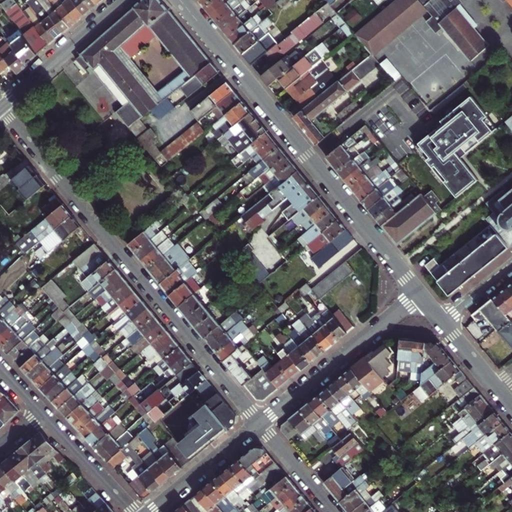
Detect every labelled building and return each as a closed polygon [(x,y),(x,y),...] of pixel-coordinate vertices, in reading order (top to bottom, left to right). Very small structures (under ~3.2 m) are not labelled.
[(22,12),(12,0),(0,0),(0,9),(16,30),(34,53),(41,46),(45,43),(22,12)] [(29,7),(52,37),(56,34),(59,31),(34,0),(24,0),(29,7)] [(34,0),(59,31),(62,28),(66,25),(47,0),(34,0)] [(70,22),(73,19),(58,0),(47,0),(66,25),(70,22)] [(69,0),(58,0),(73,19),(75,17),(79,14),(69,0)] [(69,0),(79,14),(83,10),(86,8),(80,0),(69,0)] [(152,32),(181,67),(179,69),(180,76),(182,79),(207,59),(200,50),(158,0),(136,0),(113,21),(96,36),(76,53),(89,68),(94,64),(125,100),(113,110),(127,126),(137,117),(148,108),(160,98),(154,90),(126,57),(152,32)] [(214,0),(206,6),(210,10),(212,14),(228,0),(214,0)] [(228,0),(212,14),(215,17),(215,18),(218,21),(242,2),(244,0),(228,0)] [(247,0),(244,0),(242,2),(248,9),(252,5),(247,0)] [(355,31),(372,52),(424,8),(421,4),(425,0),(389,0),(354,30),(355,31)] [(425,0),(421,4),(424,8),(429,14),(423,19),(433,32),(443,24),(440,20),(457,5),(461,3),(464,0),(463,0),(425,0)] [(242,2),(218,21),(222,26),(224,28),(248,9),(242,2)] [(478,23),(461,3),(457,5),(475,26),(478,23)] [(471,58),(490,43),(475,26),(457,5),(440,20),(443,24),(471,58)] [(22,12),(45,43),(48,40),(52,37),(29,7),(22,12)] [(254,16),(248,9),(224,28),(228,33),(230,36),(254,16)] [(347,22),(350,25),(360,17),(353,9),(344,17),(347,22)] [(258,12),(254,16),(230,36),(234,41),(236,43),(263,19),(258,12)] [(263,19),(236,43),(239,47),(244,53),(271,31),(268,27),(276,21),(269,14),(263,19)] [(314,14),(279,41),(267,51),(270,56),(274,61),(322,22),(314,14)] [(354,30),(350,25),(347,22),(341,26),(349,36),(355,31),(354,30)] [(4,36),(24,61),(29,57),(34,53),(16,30),(14,31),(13,29),(4,36)] [(279,41),(271,31),(244,53),(247,57),(252,63),(267,51),(279,41)] [(0,53),(8,63),(14,72),(20,67),(25,63),(24,61),(4,36),(2,34),(0,34),(0,53)] [(324,40),(318,45),(326,55),(331,50),(324,40)] [(326,55),(318,45),(296,63),(280,76),(283,80),(288,85),(322,58),(326,55)] [(381,63),(372,52),(358,64),(353,68),(362,79),(381,63)] [(296,63),(288,54),(262,75),(266,81),(269,84),(280,76),(296,63)] [(322,58),(288,85),(293,92),(297,97),(331,70),(322,58)] [(212,65),(207,59),(182,79),(181,81),(176,85),(184,95),(186,94),(215,69),(212,65)] [(348,65),(352,69),(353,68),(358,64),(355,60),(348,65)] [(301,117),(306,124),(317,115),(362,79),(353,68),(352,69),(339,80),(305,107),(299,112),(302,116),(301,117)] [(154,90),(160,98),(164,95),(176,85),(181,81),(182,79),(180,76),(179,69),(154,90)] [(331,70),(297,97),(300,102),(305,107),(339,80),(331,70)] [(210,122),(240,98),(235,92),(228,84),(223,79),(187,109),(196,119),(158,150),(152,143),(155,141),(152,137),(154,134),(147,126),(145,127),(135,136),(159,165),(167,158),(210,122)] [(499,125),(472,93),(442,117),(444,120),(443,121),(420,140),(431,154),(428,156),(458,194),(479,176),(462,155),(464,153),(499,125)] [(164,95),(160,98),(148,108),(156,116),(171,104),(164,95)] [(210,129),(215,136),(248,108),(244,104),(240,98),(210,122),(214,126),(210,129)] [(356,98),(337,114),(343,121),(362,106),(356,98)] [(226,137),(237,150),(264,128),(256,118),(248,108),(215,136),(220,142),(226,137)] [(300,122),(303,126),(306,124),(301,117),(302,116),(299,112),(295,116),(300,122)] [(322,122),(317,115),(306,124),(303,126),(308,133),(322,122)] [(145,127),(137,117),(127,126),(135,136),(145,127)] [(325,120),(322,122),(308,133),(316,143),(333,129),(325,120)] [(373,130),(367,123),(363,126),(369,133),(373,130)] [(242,160),(249,154),(271,136),(267,132),(264,128),(237,150),(235,152),(242,160)] [(359,141),(353,134),(343,142),(327,155),(330,160),(333,162),(354,145),(359,141)] [(249,154),(255,161),(277,143),(273,139),(271,136),(249,154)] [(277,143),(255,161),(241,173),(248,181),(257,173),(283,152),(280,147),(277,143)] [(360,152),(354,145),(333,162),(336,167),(339,170),(360,152)] [(283,152),(257,173),(264,181),(290,159),(286,155),(283,152)] [(360,152),(339,170),(343,175),(345,177),(366,160),(360,152)] [(176,168),(167,158),(159,165),(168,175),(176,168)] [(260,184),(266,192),(296,167),(292,162),(290,159),(264,181),(260,184)] [(398,170),(403,166),(397,159),(392,163),(398,170)] [(372,167),(366,160),(345,177),(347,181),(349,182),(351,185),(372,167)] [(15,174),(8,179),(24,199),(43,183),(35,174),(27,164),(15,174)] [(398,170),(397,171),(403,179),(409,174),(403,166),(398,170)] [(1,172),(0,172),(0,182),(2,185),(8,179),(15,174),(9,167),(2,173),(1,172)] [(317,192),(307,180),(296,167),(266,192),(246,209),(240,214),(251,227),(263,216),(261,214),(286,194),(287,195),(287,194),(293,189),(297,195),(292,199),(293,201),(287,206),(292,212),(317,192)] [(372,167),(351,185),(354,189),(356,192),(378,174),(372,167)] [(384,169),(378,174),(356,192),(361,197),(363,199),(390,176),(384,169)] [(390,176),(363,199),(367,205),(369,207),(393,187),(396,185),(390,176)] [(397,193),(393,187),(369,207),(374,213),(376,216),(392,203),(389,199),(397,193)] [(391,234),(398,242),(438,209),(442,207),(442,206),(437,200),(441,197),(434,187),(426,194),(422,190),(406,203),(382,223),(391,234)] [(511,188),(508,192),(507,190),(505,187),(488,201),(495,210),(489,216),(493,221),(499,228),(510,242),(511,244),(511,243),(511,188)] [(293,189),(287,194),(292,199),(297,195),(293,189)] [(320,196),(317,192),(292,212),(289,215),(295,222),(299,219),(323,199),(320,196)] [(221,203),(215,195),(197,210),(203,217),(207,214),(211,210),(221,203)] [(54,196),(42,205),(49,213),(60,204),(57,200),(54,196)] [(323,199),(299,219),(305,227),(329,207),(326,203),(323,199)] [(382,223),(406,203),(402,199),(394,205),(392,203),(376,216),(380,220),(382,223)] [(49,213),(14,242),(23,252),(39,240),(69,214),(65,210),(60,204),(49,213)] [(305,227),(299,232),(306,240),(336,216),(332,211),(329,207),(305,227)] [(211,210),(207,214),(213,221),(217,218),(211,210)] [(35,250),(40,256),(78,225),(75,221),(69,214),(39,240),(42,244),(35,250)] [(305,241),(313,251),(344,225),(341,221),(340,221),(336,216),(306,240),(305,241)] [(153,219),(126,243),(128,246),(132,250),(153,232),(157,229),(153,225),(156,222),(153,219)] [(499,228),(493,221),(440,263),(434,256),(425,264),(450,293),(459,286),(470,277),(478,270),(496,257),(501,252),(511,244),(510,242),(499,228)] [(317,263),(352,236),(348,230),(344,225),(313,251),(310,254),(317,263)] [(132,250),(134,253),(135,255),(138,258),(167,235),(160,227),(157,229),(153,232),(132,250)] [(305,241),(306,240),(299,232),(295,235),(302,244),(305,241)] [(167,235),(138,258),(141,262),(144,266),(173,242),(167,235)] [(173,242),(144,266),(151,273),(158,282),(187,258),(201,246),(196,240),(182,251),(174,241),(173,242)] [(246,241),(233,253),(240,261),(257,281),(268,272),(250,250),(252,248),(246,241)] [(86,277),(106,259),(93,243),(72,261),(86,277)] [(57,258),(62,264),(74,255),(69,248),(57,258)] [(163,288),(167,293),(183,280),(196,269),(187,258),(158,282),(163,288)] [(346,258),(309,287),(318,297),(353,269),(346,258)] [(110,264),(106,259),(86,277),(90,283),(85,287),(87,290),(99,280),(114,268),(110,264)] [(117,272),(114,268),(99,280),(105,288),(120,275),(117,272)] [(34,276),(33,275),(6,301),(11,307),(38,282),(34,276)] [(127,283),(124,280),(120,275),(105,288),(111,296),(127,283)] [(192,291),(183,280),(167,293),(171,297),(177,304),(192,291)] [(130,287),(127,283),(111,296),(118,304),(133,291),(130,287)] [(511,287),(509,285),(506,288),(502,291),(511,302),(511,287)] [(136,295),(133,291),(118,304),(124,311),(139,299),(136,295)] [(192,291),(177,304),(189,319),(202,335),(218,322),(192,291)] [(511,316),(511,302),(502,291),(498,294),(495,296),(511,316)] [(486,311),(511,341),(511,316),(495,296),(489,301),(482,307),(474,313),(478,318),(486,311)] [(51,299),(46,304),(52,311),(57,306),(55,303),(51,299)] [(130,319),(146,306),(143,303),(139,299),(124,311),(130,319)] [(337,305),(329,311),(332,315),(339,308),(337,305)] [(130,319),(137,327),(152,314),(150,311),(146,306),(130,319)] [(344,330),(332,315),(329,311),(325,306),(323,308),(324,310),(319,314),(337,336),(341,333),(344,330)] [(352,324),(339,308),(332,315),(344,330),(352,324)] [(284,314),(281,310),(274,316),(277,320),(284,314)] [(298,315),(324,347),(327,344),(330,342),(310,317),(304,310),(298,315)] [(319,351),(324,347),(298,315),(294,311),(291,313),(295,318),(290,322),(293,326),(316,353),(319,351)] [(8,313),(0,320),(0,333),(15,320),(8,313)] [(143,334),(158,321),(156,318),(152,314),(137,327),(143,334)] [(220,325),(218,322),(202,335),(206,339),(209,343),(239,317),(237,314),(231,319),(229,317),(220,325)] [(314,318),(313,316),(310,317),(330,342),(333,339),(337,336),(319,314),(314,318)] [(209,343),(211,346),(215,350),(231,337),(246,325),(239,317),(209,343)] [(21,327),(15,320),(0,333),(0,344),(1,345),(21,327)] [(149,342),(165,329),(162,325),(158,321),(143,334),(149,342)] [(251,321),(246,325),(253,333),(257,329),(251,321)] [(231,337),(215,350),(219,355),(222,359),(231,351),(235,348),(241,343),(253,333),(246,325),(231,337)] [(304,363),(309,359),(286,331),(282,326),(278,330),(279,331),(274,335),(281,343),(300,367),(304,363)] [(316,353),(293,326),(286,331),(309,359),(312,356),(316,353)] [(21,327),(1,345),(4,349),(7,353),(27,334),(21,327)] [(156,350),(171,337),(168,333),(165,329),(149,342),(156,350)] [(27,334),(7,353),(10,355),(14,359),(33,341),(27,334)] [(396,367),(409,368),(412,336),(405,335),(400,334),(397,354),(396,367)] [(409,368),(421,369),(424,338),(418,337),(412,336),(409,368)] [(156,350),(162,358),(178,345),(174,341),(171,337),(156,350)] [(424,338),(421,369),(420,381),(451,356),(449,353),(437,339),(424,338)] [(33,341),(14,359),(17,363),(20,366),(40,348),(33,341)] [(370,348),(363,354),(382,377),(388,372),(384,368),(389,364),(383,357),(390,351),(382,341),(375,346),(372,349),(370,348)] [(235,348),(256,373),(262,368),(258,363),(241,343),(235,348)] [(277,350),(282,356),(276,362),(288,377),(295,371),(300,367),(281,343),(279,345),(280,347),(277,350)] [(55,345),(46,354),(26,373),(30,377),(33,380),(52,361),(62,352),(55,345)] [(184,352),(181,349),(180,348),(178,345),(162,358),(157,362),(164,369),(184,352)] [(40,348),(20,366),(23,369),(26,373),(46,354),(40,348)] [(265,370),(254,378),(231,351),(222,359),(225,362),(256,399),(260,400),(277,385),(265,370)] [(166,375),(154,385),(157,388),(190,360),(187,356),(184,352),(164,369),(162,371),(166,375)] [(382,377),(363,354),(357,359),(350,365),(368,387),(369,389),(383,378),(382,377)] [(101,368),(106,363),(101,357),(99,355),(94,360),(101,368)] [(412,388),(421,399),(453,373),(460,367),(455,361),(451,356),(420,381),(412,388)] [(263,362),(262,360),(258,363),(262,368),(265,370),(277,385),(284,380),(288,377),(276,362),(271,365),(266,359),(263,362)] [(194,387),(205,378),(197,368),(190,360),(157,388),(145,398),(139,403),(146,410),(153,418),(154,420),(156,418),(163,413),(155,404),(171,391),(174,394),(167,400),(172,405),(193,387),(194,387)] [(58,368),(52,361),(33,380),(36,383),(39,386),(58,368)] [(162,371),(164,369),(157,362),(152,366),(159,374),(162,371)] [(107,364),(106,363),(101,368),(108,376),(113,372),(111,370),(107,364)] [(368,387),(350,365),(346,368),(343,370),(361,392),(368,387)] [(463,371),(460,367),(453,373),(456,376),(463,371)] [(58,368),(39,386),(42,390),(45,394),(65,375),(58,368)] [(354,398),(361,392),(343,370),(339,373),(336,376),(354,398)] [(69,371),(65,375),(45,394),(48,397),(51,400),(71,382),(75,378),(69,371)] [(460,381),(453,386),(459,394),(462,392),(473,383),(463,371),(456,376),(460,381)] [(119,379),(113,372),(108,376),(108,377),(114,384),(119,379)] [(336,376),(333,378),(332,380),(327,383),(348,408),(356,401),(354,398),(336,376)] [(71,382),(51,400),(55,404),(58,407),(82,385),(75,378),(71,382)] [(214,388),(205,378),(194,387),(203,398),(214,388)] [(87,381),(82,385),(58,407),(61,411),(66,416),(90,393),(94,389),(87,381)] [(133,382),(127,388),(132,394),(133,395),(139,390),(140,390),(133,382)] [(353,414),(348,408),(327,383),(322,387),(317,392),(335,413),(343,407),(350,417),(353,414)] [(459,429),(451,435),(455,440),(461,435),(494,408),(484,396),(473,383),(462,392),(469,400),(463,405),(458,409),(461,413),(452,420),(459,429)] [(127,399),(132,394),(127,388),(125,386),(120,392),(126,399),(127,399)] [(90,393),(97,400),(101,396),(94,389),(90,393)] [(234,413),(216,390),(203,401),(204,402),(192,412),(200,422),(175,442),(188,458),(194,453),(218,434),(233,422),(235,420),(234,413)] [(3,392),(0,394),(0,409),(10,400),(7,396),(3,392)] [(313,395),(308,399),(326,421),(335,432),(340,438),(330,445),(335,451),(330,455),(332,458),(347,446),(356,438),(350,431),(348,432),(338,420),(340,419),(338,416),(335,413),(317,392),(313,395)] [(469,400),(462,392),(459,394),(456,396),(463,405),(469,400)] [(90,393),(66,416),(69,419),(72,423),(97,400),(90,393)] [(133,395),(132,394),(127,399),(134,407),(135,407),(139,402),(133,395)] [(326,421),(308,399),(303,403),(299,407),(316,428),(316,429),(326,421)] [(0,423),(17,408),(14,405),(10,400),(0,409),(0,423)] [(97,400),(72,423),(76,427),(79,430),(103,407),(97,400)] [(139,403),(139,402),(135,407),(141,414),(146,410),(139,403)] [(103,407),(79,430),(82,433),(86,437),(108,416),(113,412),(106,404),(103,407)] [(292,413),(280,422),(279,428),(287,438),(297,430),(303,438),(311,432),(316,428),(299,407),(292,413)] [(498,413),(494,408),(461,435),(469,445),(476,440),(502,418),(498,413)] [(153,418),(146,410),(141,414),(148,422),(153,418)] [(108,416),(86,437),(89,441),(93,446),(116,424),(108,416)] [(476,440),(483,450),(510,428),(506,423),(502,418),(476,440)] [(118,423),(116,424),(93,446),(97,450),(100,453),(123,431),(125,430),(118,423)] [(316,429),(316,428),(311,432),(318,440),(322,437),(316,429)] [(482,467),(489,461),(502,450),(502,449),(509,442),(510,444),(511,442),(511,430),(510,428),(483,450),(487,455),(478,462),(482,467)] [(178,467),(188,458),(175,442),(168,434),(154,445),(141,429),(136,433),(140,439),(149,449),(169,474),(178,467)] [(125,430),(123,431),(100,453),(103,457),(106,460),(117,450),(127,442),(132,437),(125,430)] [(35,436),(31,439),(47,459),(52,454),(57,461),(62,457),(39,432),(35,436)] [(340,438),(335,432),(325,440),(330,446),(330,445),(340,438)] [(131,447),(140,439),(136,433),(132,437),(127,442),(131,447)] [(332,458),(338,466),(342,463),(362,446),(356,438),(347,446),(332,458)] [(27,442),(23,445),(44,471),(49,467),(44,461),(47,459),(31,439),(30,439),(27,442)] [(150,490),(160,482),(143,461),(131,447),(127,442),(117,450),(122,456),(127,452),(135,462),(130,466),(136,473),(127,482),(138,494),(145,494),(150,490)] [(511,442),(510,444),(509,442),(502,449),(502,450),(489,461),(493,466),(507,455),(510,459),(511,457),(511,442)] [(261,445),(253,444),(247,450),(237,458),(253,477),(259,472),(252,463),(255,460),(266,451),(261,445)] [(15,452),(36,477),(44,471),(23,445),(19,448),(15,452)] [(146,451),(149,455),(143,461),(160,482),(165,477),(169,474),(149,449),(146,451)] [(117,450),(106,460),(112,466),(122,456),(117,450)] [(266,451),(255,460),(263,469),(273,461),(266,451)] [(12,455),(8,458),(29,484),(36,477),(15,452),(12,455)] [(511,461),(511,465),(500,475),(504,480),(511,473),(511,457),(510,459),(511,461)] [(4,461),(0,465),(12,479),(21,490),(29,484),(8,458),(4,461)] [(253,477),(237,458),(233,461),(229,464),(246,485),(255,479),(253,477)] [(263,469),(268,475),(278,467),(273,461),(263,469)] [(332,472),(321,480),(329,490),(338,500),(352,488),(363,478),(364,477),(360,471),(353,477),(342,463),(338,466),(332,472)] [(0,464),(0,480),(4,485),(12,479),(0,465),(0,464)] [(237,493),(246,485),(229,464),(225,468),(220,472),(237,493)] [(75,476),(71,471),(63,478),(67,483),(75,476)] [(215,475),(211,478),(229,500),(233,505),(241,498),(237,493),(220,472),(215,475)] [(511,473),(504,480),(499,484),(502,488),(511,481),(511,480),(511,473)] [(284,474),(259,495),(266,503),(270,500),(291,482),(287,478),(284,474)] [(38,480),(36,477),(29,484),(31,486),(38,480)] [(207,482),(202,486),(223,511),(224,511),(229,508),(225,503),(229,500),(211,478),(207,482)] [(363,478),(352,488),(338,500),(344,508),(347,511),(358,511),(376,497),(381,493),(377,488),(369,495),(363,487),(367,484),(363,478)] [(12,479),(4,485),(8,490),(13,486),(18,492),(21,490),(12,479)] [(0,496),(3,500),(5,503),(10,499),(5,493),(8,490),(4,485),(0,480),(0,496)] [(294,487),(291,482),(270,500),(276,507),(297,490),(294,487)] [(91,502),(99,511),(112,511),(100,496),(95,491),(92,489),(87,483),(80,489),(91,502)] [(31,486),(29,484),(21,490),(23,493),(31,486)] [(18,492),(13,486),(8,490),(20,504),(24,500),(18,492)] [(195,491),(189,497),(200,511),(223,511),(202,486),(195,491)] [(300,494),(297,490),(276,507),(279,511),(286,511),(304,498),(300,494)] [(200,511),(189,497),(181,503),(173,510),(175,511),(200,511)] [(374,511),(383,505),(376,497),(358,511),(374,511)] [(301,511),(310,506),(307,502),(304,498),(286,511),(301,511)] [(383,505),(374,511),(389,511),(396,507),(390,499),(383,505)] [(229,500),(225,503),(229,508),(233,505),(229,500)] [(84,509),(86,511),(99,511),(91,502),(84,509)] [(252,502),(246,506),(251,511),(255,511),(258,510),(252,502)]
